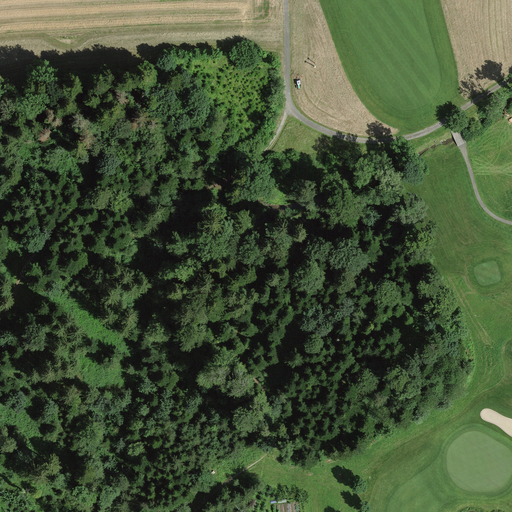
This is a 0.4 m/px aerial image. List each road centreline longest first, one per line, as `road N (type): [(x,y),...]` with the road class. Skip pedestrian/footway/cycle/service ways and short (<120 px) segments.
road 1 (track): [(0,323),(37,248),(57,227),(115,200),(210,188),(258,161),(291,108),(288,0)]
road 2 (track): [(291,108),(315,131),(388,140),(431,129),(511,78)]
